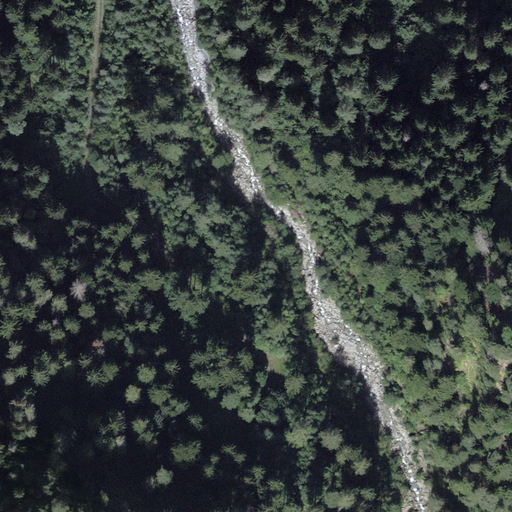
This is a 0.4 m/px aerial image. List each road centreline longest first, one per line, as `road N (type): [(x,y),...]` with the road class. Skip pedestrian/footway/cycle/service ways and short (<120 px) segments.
road 1 (track): [(101,0),(88,179),(99,203),(139,224),(259,356),(268,376),(234,442),(237,456),(284,478),(302,511)]
road 2 (track): [(0,28),(21,68),(54,100),(88,179)]
